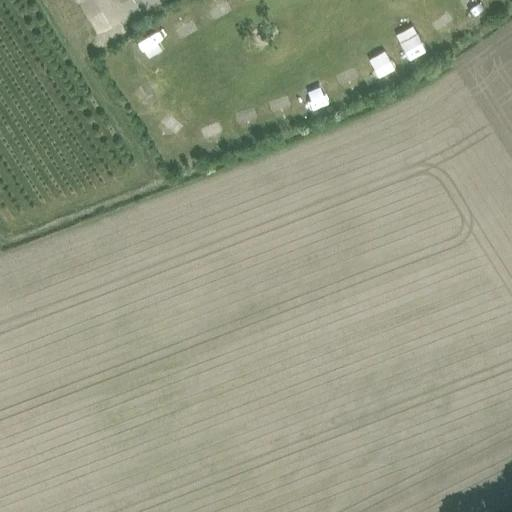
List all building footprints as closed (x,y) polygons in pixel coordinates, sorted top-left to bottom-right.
[(444,15),(434,20),(441,34),(451,29),(444,15)] [(166,25),(178,48),(189,43),(177,19),(166,25)] [(155,58),(154,43),(133,43),(134,59),(155,58)] [(366,56),(376,75),(393,67),(384,47),(366,56)] [(162,137),(178,127),(168,111),(152,120),(162,137)] [(217,122),(204,129),(212,145),(225,138),(217,122)]
